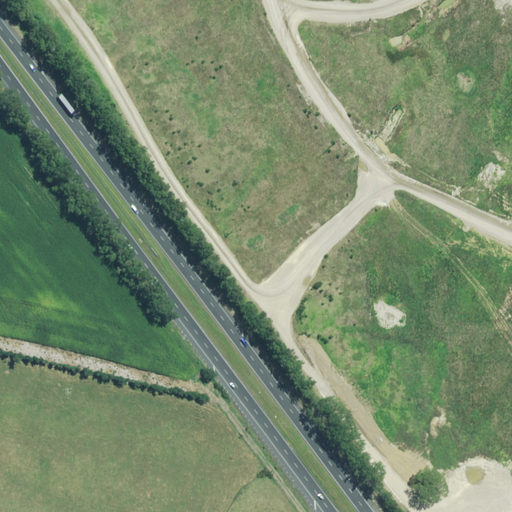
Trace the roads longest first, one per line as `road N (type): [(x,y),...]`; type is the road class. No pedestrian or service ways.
road 1 (motorway): [(0,25),(366,511)]
road 2 (motorway): [(330,511),(0,65)]
